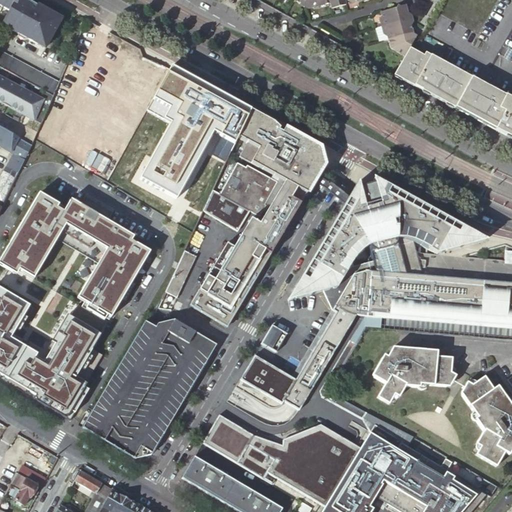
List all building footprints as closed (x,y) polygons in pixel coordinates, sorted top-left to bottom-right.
[(0,0),(0,10),(1,11),(3,8),(9,12),(1,25),(35,44),(37,41),(38,42),(46,47),(60,21),(37,8),(27,3),(22,0),(21,0),(0,0)] [(301,0),(314,8),(330,4),(331,9),(345,6),(344,3),(348,2),(351,4),(359,2),(358,0),(301,0)] [(389,48),(404,57),(409,48),(414,40),(416,36),(413,34),(413,33),(411,26),(412,23),(410,15),(407,13),(405,5),(380,12),(381,16),(379,19),(383,35),(387,37),(389,48)] [(60,21),(61,20),(38,7),(37,8),(60,21)] [(485,125),(490,128),(492,129),(498,132),(511,139),(511,100),(498,93),(488,87),(471,78),(425,53),(423,56),(409,48),(404,57),(395,73),(401,76),(411,82),(438,98),(461,111),(472,118),(482,124),(485,125)] [(44,91),(52,95),(59,83),(0,52),(0,67),(39,88),(44,91)] [(487,126),(490,128),(485,125),(482,124),(472,118),(461,111),(438,98),(411,82),(401,76),(395,73),(394,76),(399,79),(422,91),(455,109),(471,118),(477,121),(482,124),(487,126)] [(0,77),(0,102),(34,121),(41,124),(45,117),(47,111),(54,96),(52,95),(44,91),(40,99),(0,77)] [(273,124),(250,111),(237,138),(241,140),(246,143),(239,157),(251,163),(258,168),(278,179),(279,179),(283,182),(294,188),(300,191),(306,194),(313,182),(314,181),(316,178),(317,176),(323,165),(319,149),(286,131),(283,130),(281,134),(277,131),(279,129),(273,124)] [(20,170),(32,146),(6,131),(0,128),(0,146),(12,153),(3,171),(16,178),(20,170)] [(213,171),(223,149),(210,143),(200,165),(213,171)] [(277,183),(247,166),(246,168),(237,164),(220,196),(259,218),(263,212),(266,206),(264,206),(277,183)] [(13,184),(16,178),(3,171),(0,177),(13,184)] [(344,204),(347,198),(317,176),(316,178),(314,181),(313,182),(344,204)] [(0,200),(4,202),(13,184),(0,177),(0,200)] [(266,206),(263,212),(266,214),(267,212),(283,182),(279,179),(277,183),(264,206),(266,206)] [(376,180),(373,179),(372,179),(372,180),(373,183),(358,186),(358,184),(357,183),(347,198),(344,204),(323,239),(292,293),(291,294),(292,294),(342,281),(349,267),(352,263),(353,261),(357,257),(359,255),(361,253),(364,251),(367,249),(368,248),(372,260),(372,262),(371,271),(370,282),(367,313),(511,325),(511,284),(422,277),(420,269),(417,261),(412,242),(436,254),(454,223),(410,199),(389,187),(376,180)] [(294,188),(283,182),(267,212),(266,214),(259,225),(250,221),(233,249),(226,245),(189,305),(227,328),(244,299),(246,296),(249,290),(274,248),(302,202),(300,201),(296,198),(300,191),(294,188)] [(191,184),(176,214),(192,221),(206,191),(191,184)] [(70,194),(64,203),(40,188),(0,254),(0,257),(32,277),(67,219),(106,243),(77,292),(111,313),(151,247),(130,235),(132,232),(70,194)] [(302,202),(306,194),(300,191),(296,198),(300,201),(302,202)] [(463,228),(456,224),(454,223),(436,254),(473,245),(477,235),(469,231),(463,228)] [(480,237),(477,235),(473,245),(484,242),(485,242),(485,241),(485,240),(480,237)] [(323,292),(324,295),(326,300),(328,304),(331,308),(333,312),(340,320),(343,324),(347,327),(351,330),(355,333),(356,332),(361,335),(366,328),(366,323),(367,317),(365,317),(364,317),(363,317),(362,317),(360,316),(358,316),(356,315),(353,315),(351,314),(349,313),(346,312),(343,311),(342,310),(340,309),(338,308),(337,307),(336,306),(354,275),(355,274),(353,267),(372,262),(372,260),(368,248),(367,249),(364,251),(361,253),(359,255),(357,257),(353,261),(352,263),(349,267),(342,281),(337,288),(323,292)] [(196,257),(184,251),(161,300),(173,306),(196,257)] [(371,271),(372,262),(353,267),(355,274),(354,275),(336,306),(337,307),(338,308),(340,309),(342,310),(343,311),(346,312),(349,313),(351,314),(353,315),(356,315),(358,316),(360,316),(362,317),(363,317),(364,317),(365,317),(367,317),(367,313),(370,282),(371,271)] [(292,293),(288,298),(288,299),(288,300),(288,301),(289,301),(292,300),(317,294),(323,292),(337,288),(342,281),(292,294),(291,294),(292,293)] [(84,385),(72,377),(99,331),(67,312),(39,358),(8,339),(30,303),(0,284),(0,373),(67,414),(84,385)] [(511,329),(511,325),(367,313),(367,317),(511,329)] [(302,416),(353,333),(333,316),(294,377),(257,359),(243,390),(289,410),(302,416)] [(273,350),(286,327),(272,320),(260,343),(273,350)] [(327,393),(361,335),(356,332),(355,333),(320,392),(322,397),(364,419),(367,413),(327,393)] [(450,373),(451,359),(436,358),(436,355),(434,352),(395,349),(391,351),(387,358),(385,357),(382,358),(373,374),(374,378),(385,384),(377,398),(388,405),(394,395),(398,397),(404,387),(419,388),(419,385),(448,387),(455,376),(450,373)] [(475,455),(495,467),(504,453),(506,454),(510,453),(511,448),(511,408),(499,390),(495,389),(493,390),(484,378),(472,386),(467,383),(461,393),(477,418),(475,420),(483,432),(476,444),(480,447),(475,455)] [(413,438),(367,413),(364,419),(369,434),(374,426),(402,443),(401,444),(407,448),(413,438)] [(317,511),(321,511),(360,448),(321,424),(283,438),(282,444),(253,434),(220,414),(202,444),(300,503),(311,509),(317,511)] [(497,487),(453,461),(451,463),(445,460),(440,467),(407,448),(401,444),(402,443),(374,426),(369,434),(360,448),(321,511),(370,511),(372,509),(368,507),(375,496),(399,511),(421,511),(425,507),(428,509),(433,511),(462,511),(480,491),(487,495),(490,497),(497,487)] [(279,511),(281,510),(194,458),(181,479),(201,491),(237,511),(279,511)] [(30,498),(38,485),(18,472),(14,479),(22,485),(14,500),(24,505),(29,497),(30,498)] [(84,511),(99,511),(105,503),(107,498),(112,490),(80,472),(74,482),(92,492),(89,497),(92,499),(84,511)] [(117,511),(125,498),(112,490),(107,498),(105,503),(99,511),(117,511)] [(425,507),(421,511),(472,511),(487,495),(480,491),(462,511),(433,511),(428,509),(425,507)] [(125,498),(117,511),(135,511),(139,506),(125,498)] [(309,511),(311,509),(300,503),(294,511),(309,511)]
